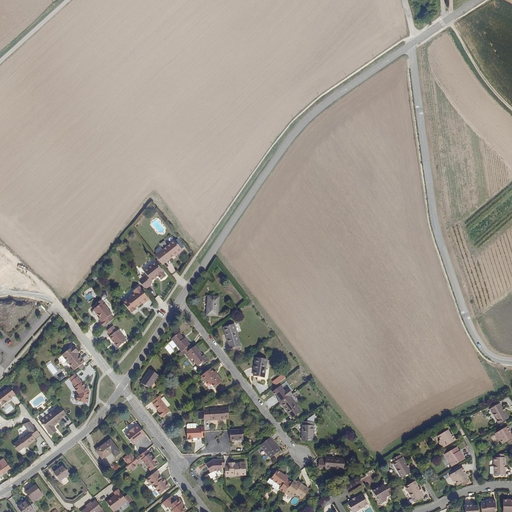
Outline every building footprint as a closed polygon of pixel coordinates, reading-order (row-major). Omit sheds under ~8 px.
[(173,241),(153,256),(161,266),(172,257),(174,259),(182,253),(173,241)] [(145,276),(137,282),(144,291),(150,286),(150,285),(152,283),(151,282),(157,277),(160,281),(166,277),(154,262),(141,272),(145,276)] [(134,294),(121,303),(129,315),(135,310),(134,309),(141,304),(142,306),(149,302),(138,287),(132,291),(134,294)] [(207,296),(205,316),(217,317),(219,297),(207,296)] [(98,324),(101,329),(115,319),(101,300),(95,305),(96,306),(91,310),(97,319),(100,322),(98,324)] [(223,327),(228,350),(241,347),(235,324),(223,327)] [(108,337),(116,349),(126,342),(117,330),(115,331),(112,327),(106,331),(109,336),(108,337)] [(177,334),(170,339),(181,352),(189,345),(183,338),(181,340),(177,334)] [(195,346),(184,355),(192,366),(195,363),(198,367),(206,361),(195,346)] [(78,353),(72,347),(61,356),(73,372),(77,368),(81,365),(83,363),(76,354),(78,353)] [(267,360),(254,358),(251,376),(264,378),(267,360)] [(54,375),(58,371),(49,361),(45,365),(54,375)] [(210,369),(199,377),(205,384),(207,383),(212,390),(222,382),(215,371),(213,373),(210,369)] [(148,370),(140,384),(149,390),(158,377),(148,370)] [(77,393),(74,402),(87,404),(89,392),(76,377),(70,382),(74,388),(73,389),(77,393)] [(280,404),(289,397),(293,394),(289,389),(286,391),(281,385),(271,392),(280,404)] [(0,393),(0,400),(2,404),(16,394),(10,386),(0,393)] [(157,396),(151,402),(150,403),(152,406),(159,399),(157,396)] [(279,405),(291,420),(301,412),(289,397),(280,404),(279,405)] [(156,414),(161,420),(170,412),(159,399),(152,406),(157,413),(156,414)] [(488,409),(496,424),(498,424),(504,420),(507,419),(503,410),(502,408),(501,409),(499,404),(488,409)] [(55,408),(62,417),(67,414),(60,405),(55,408)] [(55,425),(63,419),(62,417),(55,408),(54,408),(40,418),(52,434),(58,430),(55,425)] [(227,408),(202,411),(202,412),(203,420),(203,422),(228,420),(227,408)] [(17,441),(11,446),(17,454),(24,449),(24,450),(35,442),(34,440),(39,436),(28,421),(22,425),(27,432),(17,440),(17,441)] [(302,426),(300,426),(300,441),(314,441),(314,422),(302,422),(302,426)] [(124,436),(132,446),(145,436),(137,426),(124,436)] [(498,441),(500,444),(511,439),(505,428),(494,434),(493,436),(495,440),(498,441)] [(203,429),(186,430),(186,441),(192,441),(192,439),(204,438),(203,429)] [(229,430),(229,441),(243,441),(242,430),(229,430)] [(438,443),(440,447),(443,448),(454,442),(447,430),(436,437),(439,442),(438,443)] [(269,436),(259,446),(269,459),(280,451),(269,436)] [(109,439),(93,451),(100,461),(110,454),(114,459),(120,454),(109,439)] [(443,456),(450,468),(464,460),(459,451),(458,451),(456,448),(443,456)] [(146,450),(124,467),(128,472),(141,462),(149,472),(157,466),(146,450)] [(401,454),(390,461),(401,480),(412,473),(401,454)] [(0,475),(11,468),(4,458),(0,461),(0,475)] [(344,459),(325,458),(324,471),(343,472),(344,459)] [(492,458),(492,476),(505,476),(505,470),(505,466),(504,466),(504,458),(503,458),(495,458),(492,458)] [(211,461),(205,464),(209,474),(213,472),(221,472),(221,469),(225,469),(224,464),(224,460),(211,461)] [(224,464),(225,469),(225,478),(246,476),(245,462),(224,464)] [(62,465),(52,473),(59,482),(69,475),(62,465)] [(460,468),(449,475),(448,477),(451,482),(453,482),(456,486),(467,480),(460,468)] [(278,491),(284,494),(292,483),(286,480),(288,477),(285,475),(284,476),(276,471),(270,480),(280,487),(278,491)] [(155,472),(144,481),(157,496),(168,487),(155,472)] [(292,483),(284,494),(291,499),(294,494),(302,499),(308,490),(297,481),(296,483),(293,481),(292,483)] [(405,487),(413,503),(423,497),(415,482),(405,487)] [(35,485),(24,492),(32,503),(43,496),(35,485)] [(371,491),(378,503),(381,504),(386,502),(386,499),(390,497),(383,485),(371,491)] [(115,494),(106,501),(114,511),(127,502),(118,488),(113,492),(115,494)] [(347,503),(351,511),(355,511),(368,505),(362,495),(347,503)] [(171,497),(161,505),(165,510),(167,508),(170,511),(184,511),(187,510),(178,499),(175,502),(171,497)] [(34,511),(26,500),(17,507),(20,511),(34,511)] [(511,511),(511,500),(502,500),(501,511),(511,511)] [(103,511),(96,501),(81,511),(103,511)] [(495,511),(495,501),(480,502),(480,511),(495,511)]
